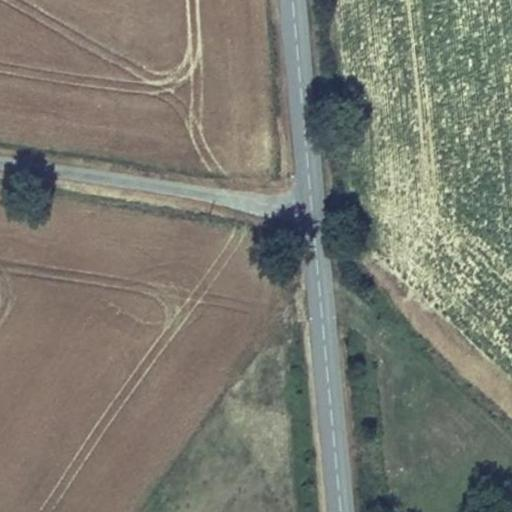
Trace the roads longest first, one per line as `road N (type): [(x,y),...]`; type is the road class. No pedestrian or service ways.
road 1 (unclassified): [(311,209),(0,161)]
road 2 (tertiary): [(338,511),(311,209)]
road 3 (tertiary): [(311,209),(292,0)]
